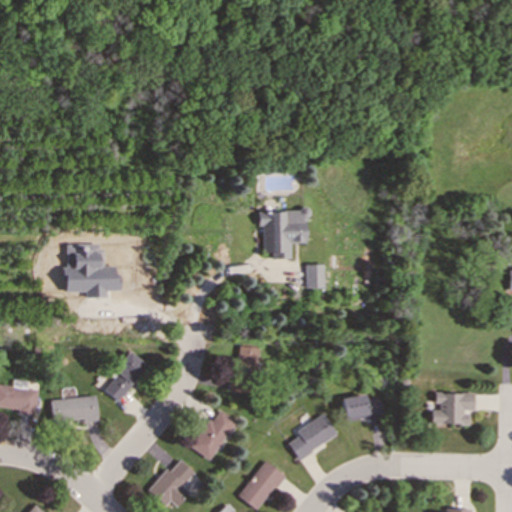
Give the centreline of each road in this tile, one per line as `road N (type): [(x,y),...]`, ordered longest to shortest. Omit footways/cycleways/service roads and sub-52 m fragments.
road 1 (residential): [(310,511),(337,484),(380,467),(509,471)]
road 2 (residential): [(90,497),(174,399),(190,361)]
road 3 (residential): [(507,511),(511,386)]
road 4 (residential): [(106,511),(53,468),(0,454)]
